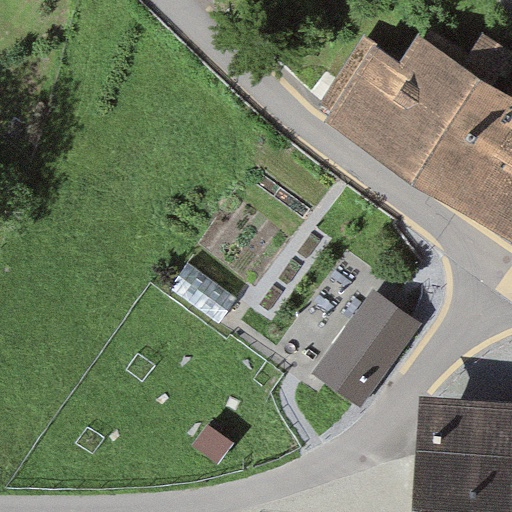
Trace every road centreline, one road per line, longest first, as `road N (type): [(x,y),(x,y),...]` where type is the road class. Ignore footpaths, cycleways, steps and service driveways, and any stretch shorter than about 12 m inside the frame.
road 1 (residential): [(498,265),(388,419),(339,464),(256,495),(64,511)]
road 2 (residential): [(181,0),(286,103),(498,265)]
